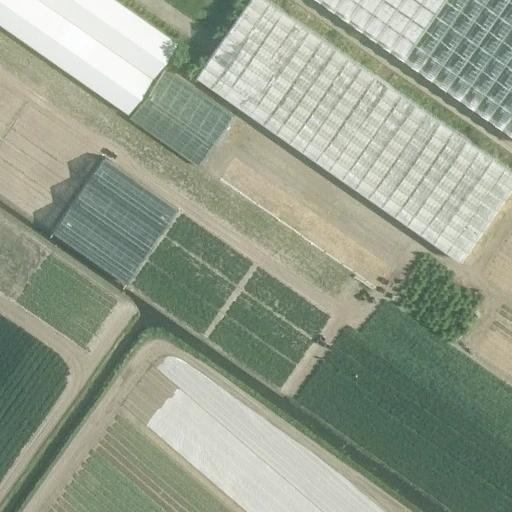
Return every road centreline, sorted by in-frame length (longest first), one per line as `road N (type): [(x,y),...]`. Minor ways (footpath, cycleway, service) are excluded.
road 1 (track): [(27,511),(138,361),(167,352),(194,362),(276,417)]
road 2 (track): [(408,511),(276,417)]
